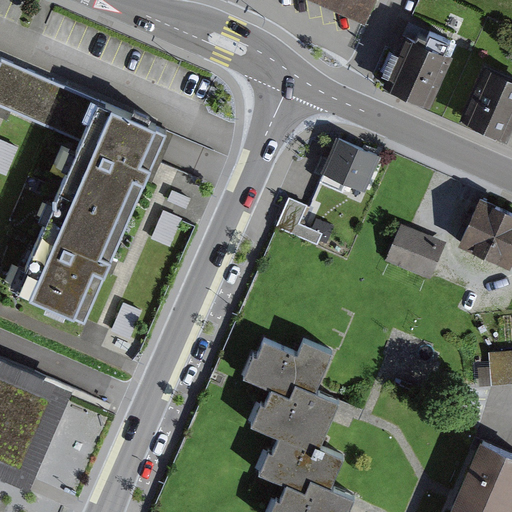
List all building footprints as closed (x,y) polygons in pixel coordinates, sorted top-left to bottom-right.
[(332,0),(370,16),(376,0),(332,0)] [(511,0),(458,0),(511,20),(511,0)] [(390,89),(440,110),(461,60),(411,39),(390,89)] [(163,134),(0,63),(0,123),(61,149),(0,281),(0,298),(78,335),(163,134)] [(511,131),(511,81),(484,69),(463,116),(510,137),(511,131)] [(348,181),(365,188),(380,154),(338,136),(318,181),(343,192),(348,181)] [(460,244),(510,265),(511,261),(511,213),(480,199),(460,244)] [(292,200),(279,228),(316,245),(322,233),(299,222),(306,206),(292,200)] [(170,210),(158,236),(173,243),(184,216),(170,210)] [(387,254),(429,272),(442,241),(400,224),(387,254)] [(260,511),(342,511),(346,505),(322,495),(336,468),(311,454),(330,410),(307,397),(324,363),(292,345),(285,358),(255,343),(235,384),(255,394),(240,431),(265,444),(245,479),(269,493),(260,511)] [(511,345),(491,347),(494,378),(511,377),(511,345)] [(63,390),(0,362),(0,489),(16,496),(63,390)] [(451,511),(505,511),(511,497),(511,446),(485,435),(458,498),(451,511)]
